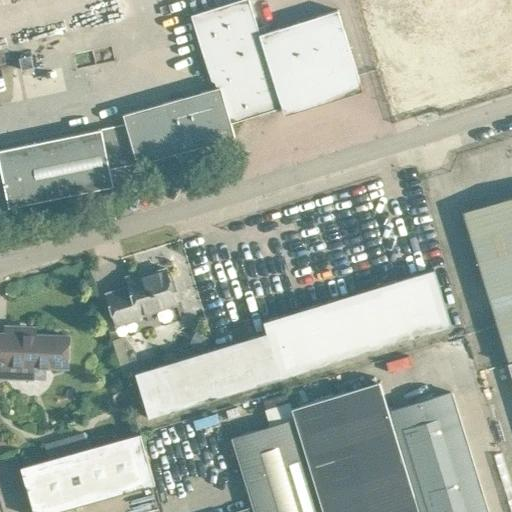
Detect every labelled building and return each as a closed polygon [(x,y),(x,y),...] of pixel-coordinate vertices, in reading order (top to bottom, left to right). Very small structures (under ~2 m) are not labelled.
[(0,149),(0,164),(5,188),(9,207),(113,186),(112,178),(131,175),(129,165),(136,163),(235,135),(232,123),(282,107),(283,110),(285,109),(284,107),(359,84),(359,86),(362,86),(338,10),(281,28),(260,34),(249,0),(238,0),(192,15),(213,80),(216,81),(217,87),(124,114),(127,124),(0,149)] [(391,0),(400,31),(508,0),(391,0)] [(31,55),(19,57),(21,69),(33,67),(31,55)] [(511,196),(464,211),(509,361),(511,360),(511,196)] [(130,287),(107,293),(117,325),(141,318),(140,314),(177,303),(166,268),(128,280),(130,287)] [(434,269),(265,320),(268,332),(136,372),(149,418),(452,326),(434,269)] [(4,352),(0,351),(0,378),(5,378),(46,379),(46,368),(68,369),(69,336),(22,334),(22,327),(5,326),(4,352)] [(208,338),(196,331),(189,346),(201,352),(208,338)] [(296,419),(294,419),(322,511),(487,511),(451,392),(389,411),(380,381),(292,408),(296,419)] [(218,419),(240,414),(238,404),(215,409),(218,419)] [(239,511),(322,511),(294,419),(233,438),(254,507),(239,511)] [(33,511),(54,511),(154,484),(140,433),(21,467),(33,511)]
